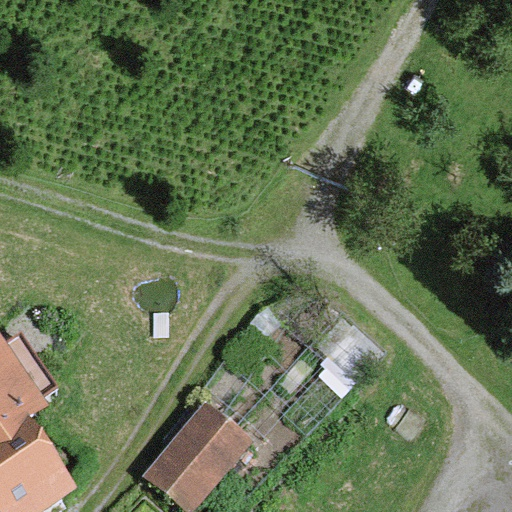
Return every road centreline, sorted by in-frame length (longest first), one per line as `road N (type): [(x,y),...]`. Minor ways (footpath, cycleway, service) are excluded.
road 1 (track): [(511,442),(293,206),(129,459),(85,511)]
road 2 (track): [(255,266),(0,189)]
road 3 (track): [(293,206),(418,0)]
